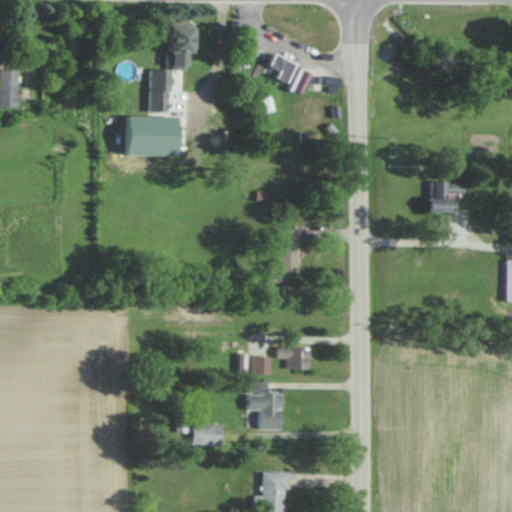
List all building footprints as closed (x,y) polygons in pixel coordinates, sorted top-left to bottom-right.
[(154,22),(154,68),(178,68),(178,22),(154,22)] [(253,69),(276,82),(286,64),(264,51),(253,69)] [(0,105),(9,105),(9,69),(0,68),(0,105)] [(140,110),(159,110),(159,88),(140,88),(140,110)] [(453,181),(417,180),(417,195),(412,195),(411,211),(437,212),(438,193),(452,193),(453,181)] [(289,227),(267,227),(267,273),(288,273),(289,227)] [(511,258),(495,258),(494,300),(511,300),(511,258)] [(268,345),(268,359),(277,359),(277,368),(303,368),(303,345),(268,345)] [(263,372),(263,355),(250,355),(250,372),(263,372)] [(236,380),(237,408),(250,408),(251,428),(277,427),(276,389),(259,390),(259,379),(236,380)] [(183,445),(214,445),(214,421),(172,421),(172,435),(183,435),(183,445)] [(279,511),(280,471),(255,470),(254,511),(279,511)]
